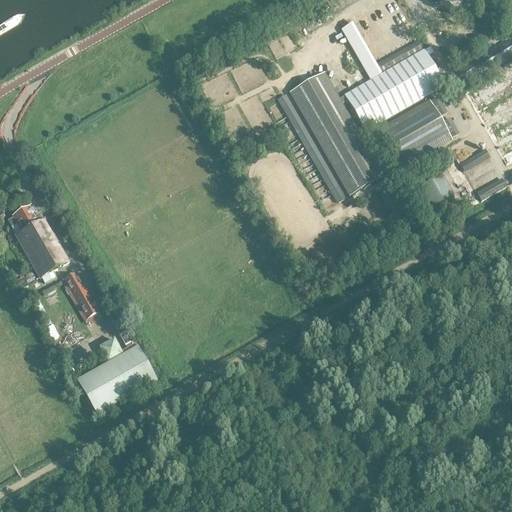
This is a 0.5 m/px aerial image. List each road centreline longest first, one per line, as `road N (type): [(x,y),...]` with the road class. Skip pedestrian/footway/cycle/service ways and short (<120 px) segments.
road 1 (track): [(511,209),(0,496)]
road 2 (unclassified): [(0,93),(165,0)]
